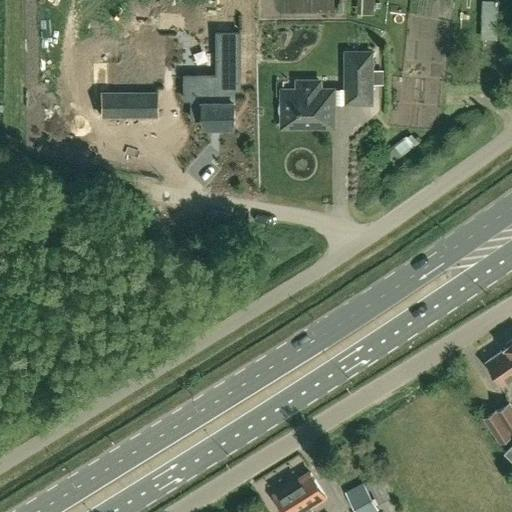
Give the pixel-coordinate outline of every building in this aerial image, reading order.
[(371,15),(371,0),(353,0),(354,14),(371,15)] [(496,2),(480,1),(478,40),(495,41),(496,2)] [(233,95),(245,95),(244,21),(232,21),(232,36),(223,36),(224,95),(217,95),(217,101),(203,101),(203,126),(234,126),(234,101),(233,95)] [(106,61),(107,47),(80,46),(79,60),(106,61)] [(207,65),(207,47),(188,48),(188,66),(207,65)] [(369,84),(369,50),(345,50),(345,84),(369,84)] [(297,94),(281,94),(281,99),(278,106),(278,110),(282,117),(282,126),(302,125),(302,122),(332,121),(331,92),(318,92),(318,80),(296,80),(297,94)] [(511,341),(503,348),(503,349),(487,360),(502,383),(511,376),(511,341)] [(511,432),(511,408),(508,403),(496,410),(496,409),(484,417),(500,441),(511,432)] [(312,511),(310,507),(326,497),(310,472),(274,495),(284,511),(312,511)] [(383,501),(394,495),(381,475),(370,480),(383,501)] [(373,511),(379,509),(363,482),(345,492),(355,511),(373,511)]
